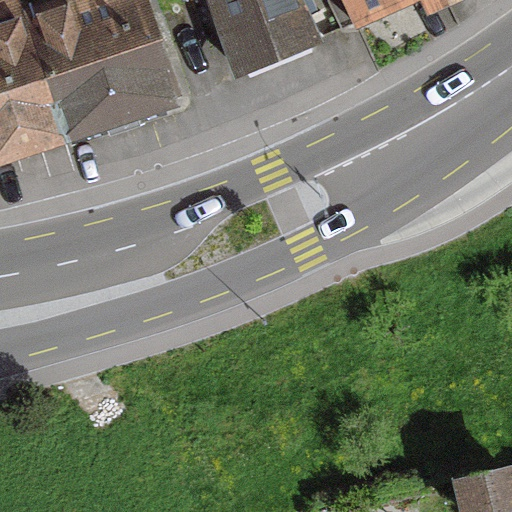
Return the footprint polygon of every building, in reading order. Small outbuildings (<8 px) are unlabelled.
[(81,0),(20,21),(59,137),(171,100),(136,0),(81,0)] [(310,43),(289,0),(211,0),(236,73),(310,43)] [(339,0),(348,19),(390,0),(339,0)] [(0,156),(59,137),(20,21),(0,27),(0,156)] [(467,511),(511,511),(502,470),(460,481),(467,511)]
